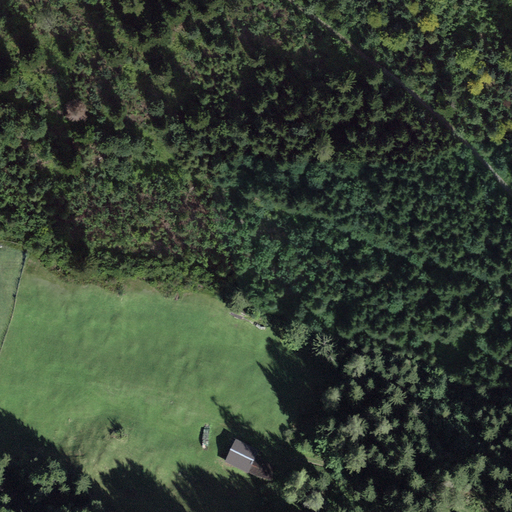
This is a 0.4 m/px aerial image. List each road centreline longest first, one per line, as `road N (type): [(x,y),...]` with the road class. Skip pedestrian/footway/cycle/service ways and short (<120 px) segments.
road 1 (track): [(511,283),(415,259),(182,173),(138,135),(0,97)]
road 2 (track): [(511,193),(398,77),(287,0)]
road 3 (track): [(464,511),(387,477),(279,450),(230,426)]
